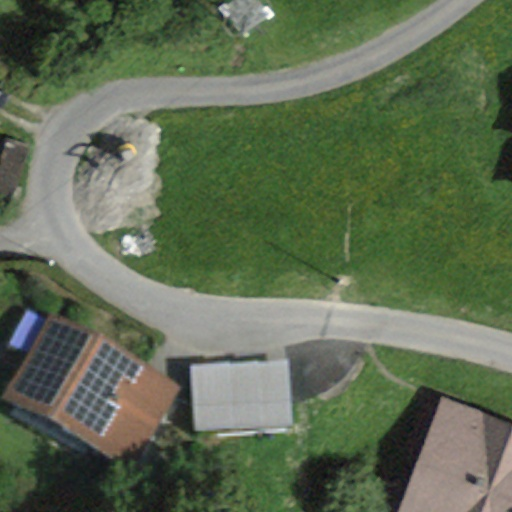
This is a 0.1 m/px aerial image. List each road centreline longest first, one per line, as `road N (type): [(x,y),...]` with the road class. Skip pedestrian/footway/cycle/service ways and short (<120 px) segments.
road 1 (residential): [(511,352),(412,332),(190,314),(103,279),(60,231)]
road 2 (unclassified): [(182,94),(259,91),(326,74),(397,44),(459,0)]
road 3 (residential): [(60,231),(57,150),(80,122),(104,107),(182,94)]
